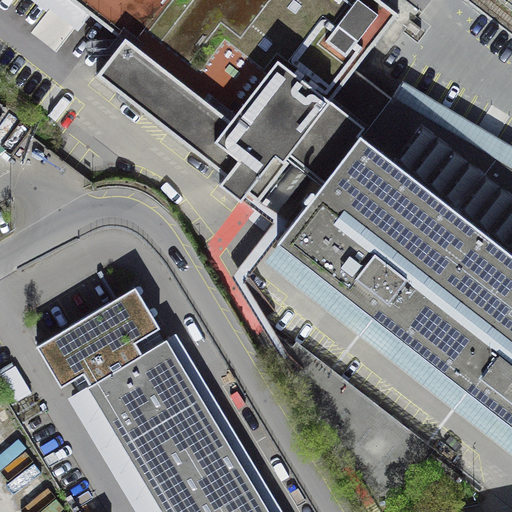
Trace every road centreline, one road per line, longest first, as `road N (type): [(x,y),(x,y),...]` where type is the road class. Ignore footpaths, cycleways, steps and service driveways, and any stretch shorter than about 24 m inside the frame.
road 1 (residential): [(0,260),(92,207),(123,206),(153,221),(333,511)]
road 2 (unknown): [(123,511),(0,315)]
